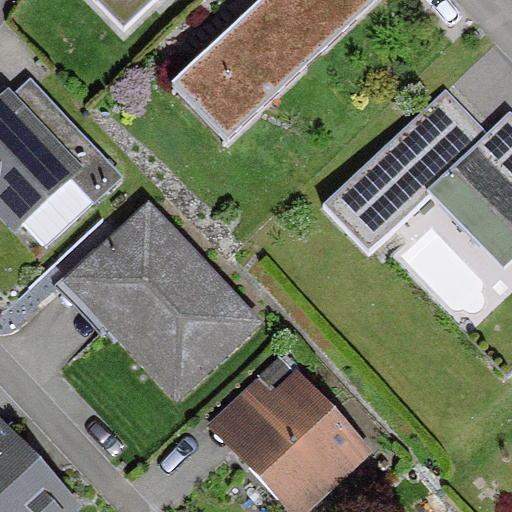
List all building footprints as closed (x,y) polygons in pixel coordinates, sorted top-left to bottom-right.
[(83,0),(120,36),(157,0),(83,0)] [(265,0),(169,93),(222,147),(375,0),(374,0),(265,0)] [(0,215),(13,230),(18,224),(41,249),(88,206),(114,182),(29,90),(7,111),(1,104),(0,104),(0,215)] [(438,186),(511,260),(511,123),(505,116),(486,136),(442,92),(320,214),(365,258),(438,186)] [(130,304),(105,327),(173,400),(250,328),(144,215),(92,263),(130,304)] [(286,511),(291,511),(300,505),(357,451),(298,387),(237,444),(229,452),(286,511)] [(0,511),(63,511),(67,509),(0,436),(0,511)]
